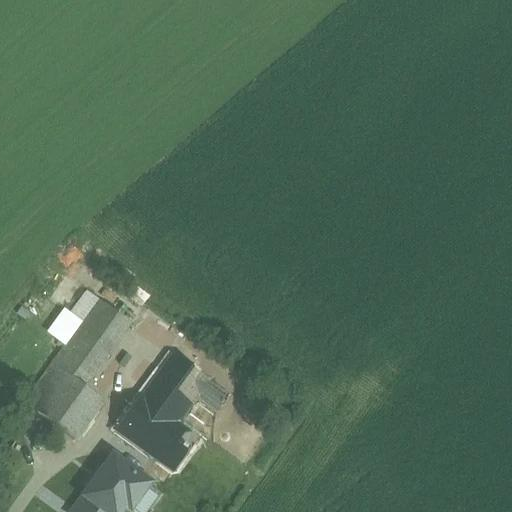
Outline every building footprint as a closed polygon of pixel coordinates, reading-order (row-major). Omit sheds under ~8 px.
[(81,324),(23,404),(75,442),(104,403),(71,379),(118,315),(86,292),(70,315),(81,324)] [(172,355),(116,432),(170,472),(171,471),(195,439),(178,426),(197,401),(216,415),(229,397),(210,383),(210,382),(172,355)] [(273,425),(286,404),(274,397),(261,418),(273,425)] [(19,437),(10,430),(0,442),(0,449),(6,454),(19,437)] [(241,472),(196,438),(195,439),(171,471),(170,472),(216,505),(241,472)] [(146,511),(167,482),(127,455),(119,455),(112,467),(111,464),(80,511),(79,476),(72,472),(64,472),(64,486),(58,496),(69,503),(75,503),(75,511),(146,511)]
